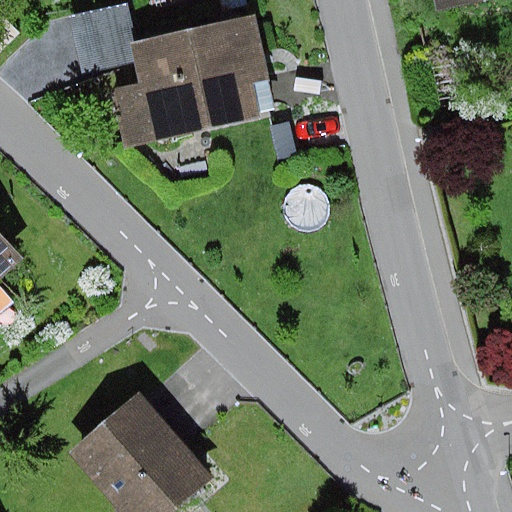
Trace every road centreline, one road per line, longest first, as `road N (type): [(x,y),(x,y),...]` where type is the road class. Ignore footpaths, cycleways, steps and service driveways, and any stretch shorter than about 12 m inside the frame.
road 1 (residential): [(0,112),(435,511)]
road 2 (residential): [(349,0),(444,463)]
